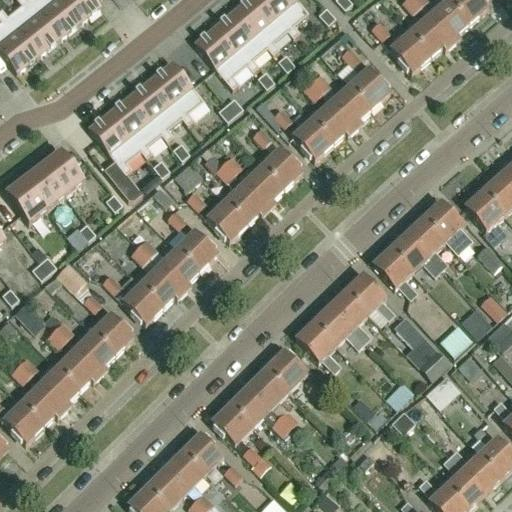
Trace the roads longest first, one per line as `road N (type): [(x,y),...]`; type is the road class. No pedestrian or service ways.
road 1 (residential): [(0,508),(511,24)]
road 2 (residential): [(77,511),(511,97)]
road 3 (residential): [(0,135),(59,112),(197,0)]
